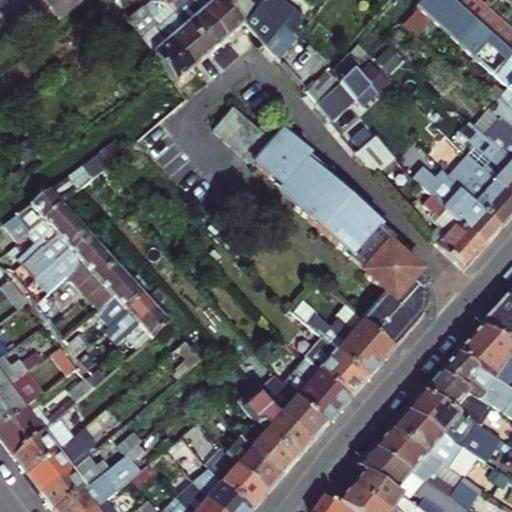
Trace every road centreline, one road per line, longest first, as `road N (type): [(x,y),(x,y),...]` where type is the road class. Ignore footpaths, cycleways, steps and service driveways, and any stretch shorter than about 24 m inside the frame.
road 1 (residential): [(470,298),(253,63),(180,120),(233,183)]
road 2 (tertiary): [(288,511),(470,298)]
road 3 (residential): [(0,276),(5,271),(85,372)]
